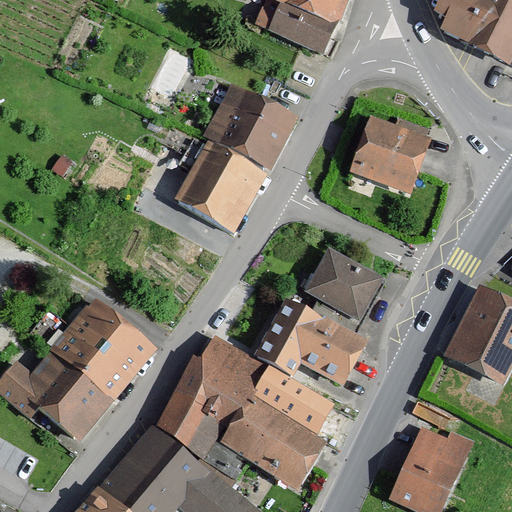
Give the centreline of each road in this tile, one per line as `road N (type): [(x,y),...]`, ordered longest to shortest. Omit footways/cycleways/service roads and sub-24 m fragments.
road 1 (residential): [(55,511),(181,347),(347,67)]
road 2 (tertiary): [(340,511),(456,278),(511,190)]
